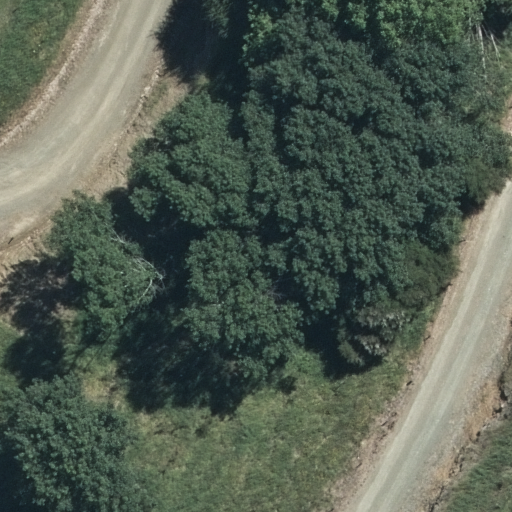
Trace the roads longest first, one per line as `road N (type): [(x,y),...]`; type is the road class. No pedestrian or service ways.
road 1 (track): [(511,208),(472,315),(371,511)]
road 2 (track): [(0,189),(76,141),(119,66),(143,0)]
